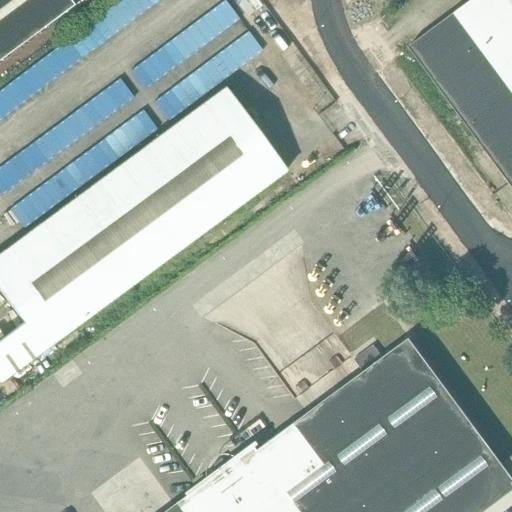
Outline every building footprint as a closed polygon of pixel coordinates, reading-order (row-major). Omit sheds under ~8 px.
[(0,0),(0,61),(81,0),(0,0)] [(511,0),(472,0),(454,14),(511,92),(511,0)] [(511,92),(454,14),(409,48),(511,186),(511,92)] [(0,291),(24,325),(0,342),(0,381),(43,351),(286,171),(225,88),(0,254),(0,291)] [(511,511),(511,456),(502,464),(410,339),(170,511),(511,511)]
